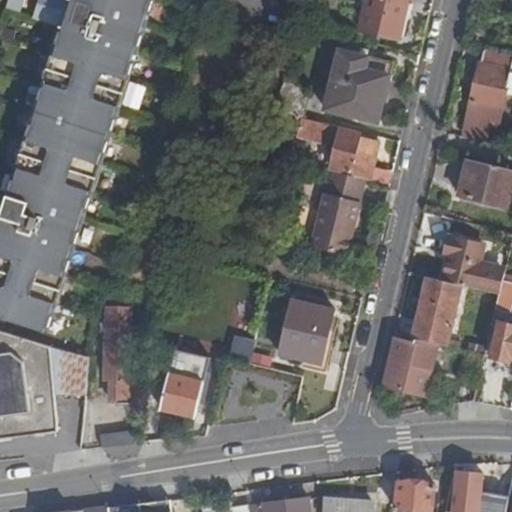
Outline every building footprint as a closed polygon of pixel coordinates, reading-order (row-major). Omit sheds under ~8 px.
[(0,320),(49,336),(99,180),(156,0),(73,0),(72,3),(94,10),(85,37),(63,30),(9,199),(30,207),(22,234),(1,227),(0,228),(0,320)] [(40,0),(34,21),(63,30),(85,37),(94,10),(72,3),(64,0),(40,0)] [(400,41),(409,5),(386,0),(369,0),(362,31),(400,41)] [(369,59),(342,53),(327,112),(379,125),(385,104),(379,102),(385,76),(367,71),(369,59)] [(466,135),(486,140),(491,121),(501,123),(508,91),(511,91),(511,60),(484,54),(481,66),(480,66),(471,106),(473,106),(466,135)] [(394,66),(369,59),(367,71),(385,76),(379,102),(385,104),(394,66)] [(272,112),(280,114),(290,89),(283,87),(272,112)] [(290,89),(280,114),(294,118),(300,120),(307,94),(290,89)] [(368,181),(391,186),(395,171),(386,172),(374,169),(380,146),(361,141),(362,138),(342,132),(343,130),(300,120),(294,118),(292,126),(300,128),(297,139),(338,149),(333,169),(353,174),(352,177),(368,181)] [(511,170),(487,165),(469,160),(460,197),(507,209),(511,189),(511,188),(511,170)] [(313,250),(349,258),(368,181),(352,177),(332,172),(313,250)] [(30,207),(9,199),(0,196),(0,226),(1,227),(22,234),(30,207)] [(504,282),(505,275),(479,269),(484,247),(450,238),(446,256),(452,257),(445,283),(463,287),(500,297),(504,282)] [(445,283),(430,279),(423,309),(428,310),(420,341),(441,346),(447,347),(449,341),(463,287),(445,283)] [(511,305),(511,284),(504,282),(500,297),(497,312),(510,315),(511,305)] [(336,312),(295,302),(282,356),(326,367),(326,370),(328,371),(333,349),(327,348),(336,312)] [(130,382),(132,311),(110,310),(108,382),(114,382),(114,407),(138,407),(138,383),(130,382)] [(511,360),(511,327),(501,324),(491,359),(511,364),(511,360)] [(68,355),(0,332),(0,440),(60,434),(57,397),(66,398),(68,355)] [(420,341),(416,339),(415,344),(398,340),(387,387),(428,396),(441,346),(420,341)] [(449,341),(447,347),(459,350),(460,344),(449,341)] [(232,361),(252,367),(255,357),(255,353),(235,349),(232,361)] [(466,378),(480,381),(486,357),(472,354),(466,378)] [(68,355),(66,398),(86,398),(84,360),(68,355)] [(252,367),(271,371),(274,361),(255,357),(252,367)] [(205,386),(171,378),(163,411),(162,415),(178,419),(179,415),(197,419),(205,386)] [(104,450),(141,446),(140,433),(103,437),(104,450)] [(511,502),(511,497),(511,467),(497,467),(490,498),(511,502)] [(481,511),(485,478),(459,474),(455,511),(481,511)] [(437,489),(402,485),(398,511),(421,511),(421,510),(435,511),(437,489)] [(235,511),(234,501),(204,504),(204,511),(235,511)] [(312,511),(311,501),(237,509),(236,511),(312,511)] [(174,511),(173,502),(156,504),(156,511),(174,511)] [(374,511),(375,507),(326,502),(325,511),(374,511)]
